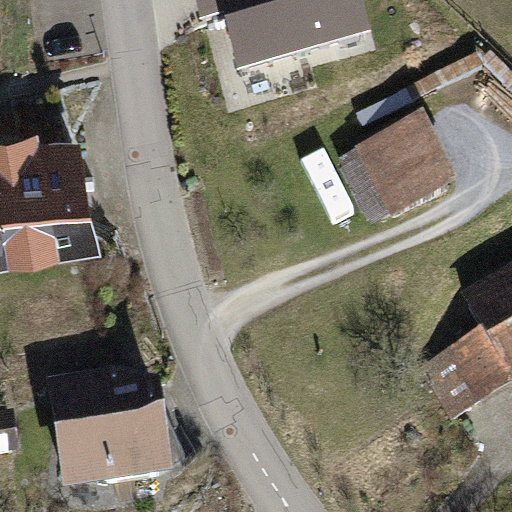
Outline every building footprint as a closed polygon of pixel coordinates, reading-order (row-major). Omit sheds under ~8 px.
[(353,0),(223,0),(243,75),(365,42),(353,0)] [(420,129),(341,173),(377,239),(457,195),(420,129)] [(0,266),(91,254),(74,137),(39,142),(37,131),(0,135),(0,266)] [(511,282),(454,314),(472,346),(424,373),(455,428),(511,395),(511,282)] [(45,399),(62,503),(168,486),(156,407),(117,388),(45,399)]
